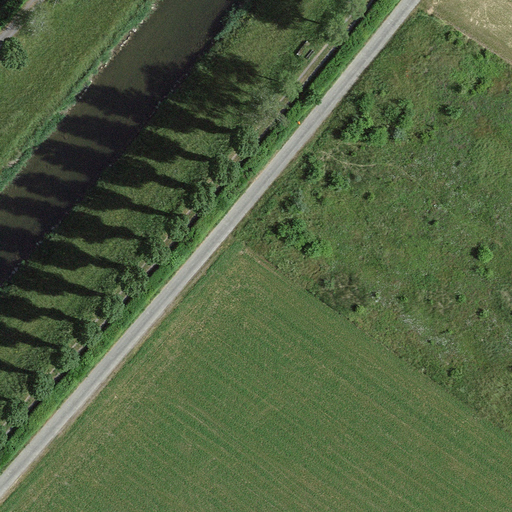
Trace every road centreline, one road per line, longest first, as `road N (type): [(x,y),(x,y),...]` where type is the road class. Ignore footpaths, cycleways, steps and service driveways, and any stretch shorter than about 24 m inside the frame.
road 1 (track): [(411,0),(192,270),(0,489)]
road 2 (track): [(367,0),(0,435)]
